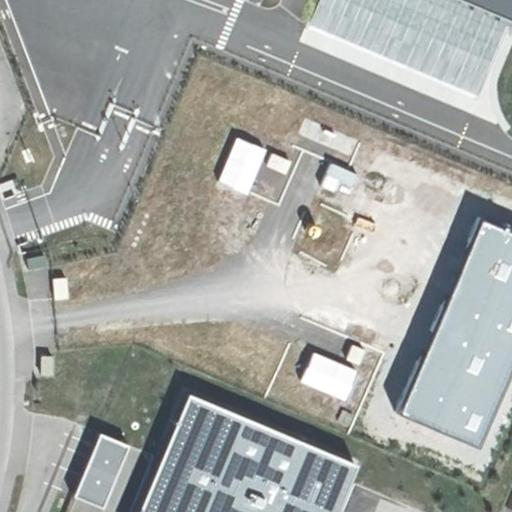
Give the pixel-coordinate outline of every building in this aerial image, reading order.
[(511,0),(464,0),(511,20),(511,0)] [(265,151),(235,139),(218,179),(247,192),(265,151)] [(511,373),(511,234),(483,222),(401,414),(480,448),(511,373)] [(357,370),(313,352),(301,382),(344,400),(357,370)] [(359,467),(191,396),(141,511),(339,511),(352,482),(359,467)] [(127,446),(99,434),(74,495),(102,506),(127,446)]
